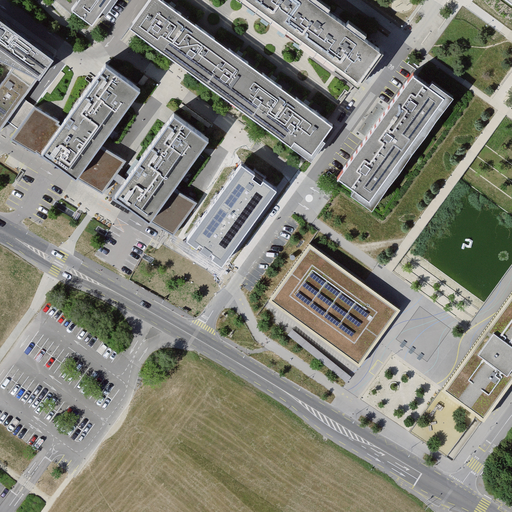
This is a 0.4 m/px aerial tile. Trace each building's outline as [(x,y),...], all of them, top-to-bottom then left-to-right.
[(110,0),(75,0),(72,6),(95,22),(110,0)] [(310,154),(335,120),(168,0),(151,0),(133,27),(310,154)] [(248,0),(358,80),(382,48),(317,0),(248,0)] [(20,32),(0,17),(0,59),(1,60),(15,66),(39,79),(55,57),(20,32)] [(141,85),(106,60),(64,120),(44,150),(78,174),(101,141),(141,85)] [(0,131),(1,132),(39,79),(15,66),(0,86),(0,131)] [(442,98),(413,77),(338,180),(368,201),(442,98)] [(44,150),(64,120),(36,104),(13,136),(41,152),(44,150)] [(209,134),(174,110),(117,192),(135,205),(151,216),(174,183),(209,134)] [(78,174),(104,189),(126,156),(101,141),(78,174)] [(44,150),(41,152),(78,175),(78,174),(44,150)] [(278,187),(241,161),(186,239),(223,265),(278,187)] [(174,183),(151,216),(175,229),(197,198),(174,183)] [(308,240),(267,296),(358,362),(399,306),(308,240)] [(511,287),(500,304),(511,312),(511,287)] [(511,312),(500,304),(440,386),(482,416),(511,374),(511,312)]
